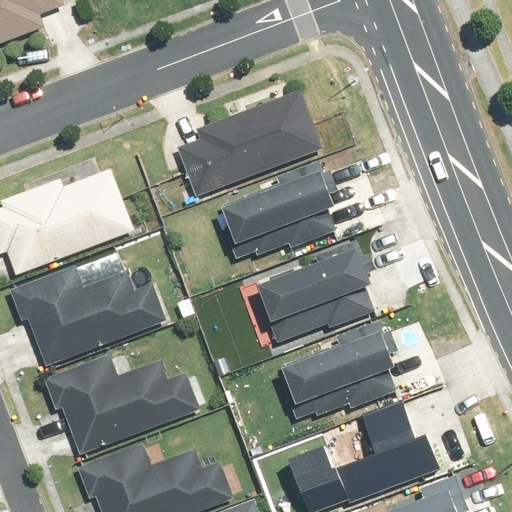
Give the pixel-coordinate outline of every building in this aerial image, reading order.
[(0,0),(0,47),(50,30),(45,16),(67,9),(63,0),(0,0)] [(206,139),(181,149),(200,198),(329,149),(307,93),(203,132),(206,139)] [(230,228),(241,260),(294,242),(297,249),(342,233),(336,214),(343,211),(327,164),(282,180),(284,187),(227,206),(234,227),(230,228)] [(12,254),(20,275),(136,230),(114,174),(71,190),(67,180),(6,203),(8,210),(0,212),(0,238),(7,256),(12,254)] [(324,266),(267,286),(287,344),(377,313),(370,292),(378,289),(362,243),(321,258),(324,266)] [(76,270),(14,291),(25,323),(37,319),(52,364),(170,324),(156,284),(138,290),(132,274),(83,290),(76,270)] [(348,349),(291,368),(312,426),(402,395),(394,374),(403,371),(387,325),(345,340),(348,349)] [(111,360),(49,382),(60,413),(72,409),(87,455),(205,415),(191,374),(173,381),(167,364),(118,381),(111,360)] [(336,444),(293,461),(313,511),(325,511),(443,467),(434,444),(423,448),(405,403),(364,419),(377,451),(343,464),(336,444)] [(145,448),(83,469),(94,501),(105,497),(110,511),(208,511),(239,502),(225,462),(206,468),(201,452),(152,468),(145,448)] [(433,497),(388,511),(462,511),(459,503),(467,500),(458,472),(428,483),(433,497)] [(263,511),(259,498),(222,511),(263,511)]
